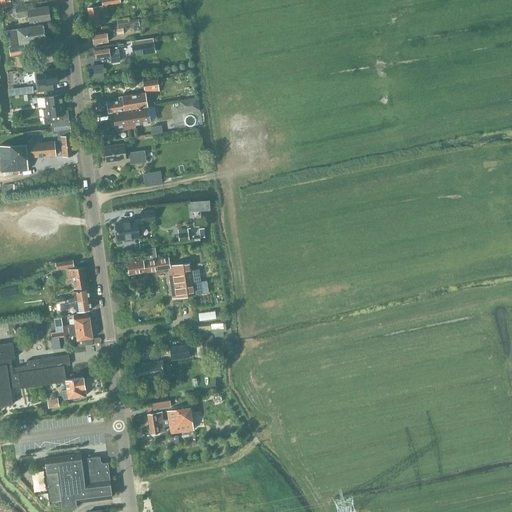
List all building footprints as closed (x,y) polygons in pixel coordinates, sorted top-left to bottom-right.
[(109,16),(107,5),(117,3),(116,0),(107,0),(101,1),(102,5),(88,8),(91,26),(106,24),(105,17),(109,16)] [(17,17),(28,15),(30,22),(50,19),(48,6),(33,8),(32,3),(16,6),(17,17)] [(117,20),(118,29),(123,28),(133,27),(139,26),(139,19),(129,21),(128,19),(117,20)] [(10,45),(8,46),(10,56),(26,53),(25,43),(46,40),(44,25),(8,30),(10,45)] [(144,25),(139,26),(133,27),(134,33),(145,32),(144,25)] [(123,28),(118,29),(114,29),(114,30),(92,33),(93,44),(108,42),(108,35),(124,33),(123,28)] [(152,38),(131,41),(133,54),(154,51),(152,38)] [(116,44),(94,48),(94,50),(96,59),(110,57),(111,63),(120,61),(118,49),(126,48),(125,42),(122,42),(116,43),(116,44)] [(26,65),(25,55),(16,56),(17,66),(26,65)] [(38,72),(39,77),(41,91),(54,89),(53,83),(59,82),(57,69),(43,71),(38,72)] [(143,81),(144,89),(159,87),(157,79),(143,81)] [(108,113),(113,112),(147,106),(145,92),(122,96),(123,99),(106,102),(108,113)] [(44,124),(52,123),(69,120),(68,110),(63,110),(61,94),(42,97),(43,107),(42,107),(44,124)] [(195,98),(189,99),(180,101),(181,109),(197,107),(195,98)] [(113,112),(115,127),(150,122),(147,106),(113,112)] [(62,157),(73,155),(70,131),(69,120),(52,123),(53,133),(57,133),(58,133),(57,133),(58,143),(61,142),(62,157)] [(161,124),(151,126),(152,132),(163,130),(161,124)] [(55,155),(54,141),(0,144),(0,166),(0,172),(28,170),(27,158),(55,155)] [(107,162),(131,158),(132,163),(146,161),(144,150),(131,152),(125,153),(123,144),(104,147),(107,162)] [(148,173),(143,174),(145,186),(162,183),(161,178),(149,180),(148,173)] [(138,237),(139,237),(137,225),(143,224),(142,222),(155,220),(153,210),(140,212),(141,219),(137,220),(137,219),(136,220),(136,221),(117,223),(116,223),(118,240),(119,240),(119,239),(138,237)] [(178,229),(179,239),(189,238),(188,228),(178,229)] [(143,260),(127,262),(129,274),(145,272),(145,273),(159,270),(159,273),(168,271),(168,269),(170,268),(171,273),(175,298),(195,295),(203,293),(199,269),(191,270),(170,265),(169,256),(156,258),(155,248),(145,249),(147,260),(144,261),(143,260)] [(56,263),(57,269),(74,266),(73,260),(56,263)] [(88,286),(85,266),(68,269),(69,279),(73,278),(74,288),(88,286)] [(68,299),(69,302),(90,299),(89,289),(74,291),(75,298),(68,299)] [(64,303),(59,304),(60,310),(65,309),(70,308),(70,307),(76,305),(77,312),(92,309),(90,299),(69,302),(64,303)] [(200,319),(216,318),(216,310),(199,311),(200,319)] [(62,326),(63,331),(90,327),(90,322),(91,321),(90,318),(89,317),(89,315),(73,317),(74,324),(62,326)] [(211,324),(212,331),(226,331),(226,323),(211,324)] [(90,327),(63,331),(64,337),(76,335),(77,341),(92,338),(92,337),(93,336),(93,333),(91,332),(90,327)] [(0,406),(13,404),(10,388),(20,386),(20,388),(66,381),(66,379),(64,366),(70,365),(68,354),(26,361),(27,365),(12,368),(11,359),(15,359),(12,343),(0,344),(0,406)] [(189,357),(188,344),(169,347),(171,360),(189,357)] [(135,364),(137,379),(164,376),(162,361),(135,364)] [(80,399),(79,396),(86,395),(83,377),(66,379),(66,381),(67,391),(63,392),(64,398),(74,397),(75,399),(80,399)] [(152,403),(153,409),(171,407),(170,401),(152,403)] [(147,413),(151,433),(165,431),(164,425),(169,425),(171,433),(194,429),(190,406),(167,410),(168,419),(163,420),(162,411),(147,413)] [(55,504),(61,503),(62,508),(77,506),(76,501),(112,497),(108,462),(101,463),(100,456),(89,457),(89,459),(82,460),(81,454),(45,459),(45,457),(45,458),(50,501),(55,500),(55,504)]
